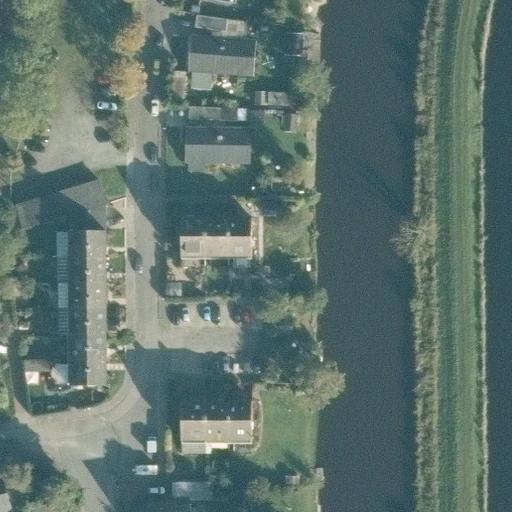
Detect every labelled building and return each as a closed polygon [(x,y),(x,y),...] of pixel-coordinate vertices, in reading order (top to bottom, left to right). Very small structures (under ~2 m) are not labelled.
[(0,0),(0,43),(10,45),(14,0),(0,0)] [(227,17),(196,14),(195,27),(225,31),(227,17)] [(255,38),(192,34),(188,70),(252,75),(255,38)] [(219,107),(189,105),(188,118),(219,119),(219,107)] [(250,126),(185,126),(184,162),(188,162),(188,170),(204,170),(203,162),(250,162),(250,126)] [(101,179),(17,203),(24,228),(71,213),(71,228),(108,228),(108,203),(101,179)] [(202,215),(203,257),(227,257),(226,214),(202,215)] [(251,214),(226,214),(227,257),(251,257),(251,214)] [(178,258),(203,257),(202,215),(178,215),(178,258)] [(108,228),(71,228),(72,255),(108,254),(108,228)] [(108,281),(108,254),(72,255),(72,281),(108,281)] [(108,281),(72,281),(72,307),(109,306),(108,281)] [(109,332),(109,306),(72,307),(73,332),(109,332)] [(109,332),(73,332),(73,357),(109,357),(109,332)] [(109,357),(73,357),(73,384),(110,383),(109,357)] [(180,443),(204,443),(204,399),(180,398),(180,443)] [(204,399),(204,443),(227,443),(227,399),(204,399)] [(250,399),(227,399),(227,443),(249,443),(250,399)] [(0,476),(0,511),(14,509),(5,475),(0,476)] [(200,482),(172,481),(172,496),(200,497),(200,482)] [(176,511),(175,501),(136,506),(137,511),(176,511)]
